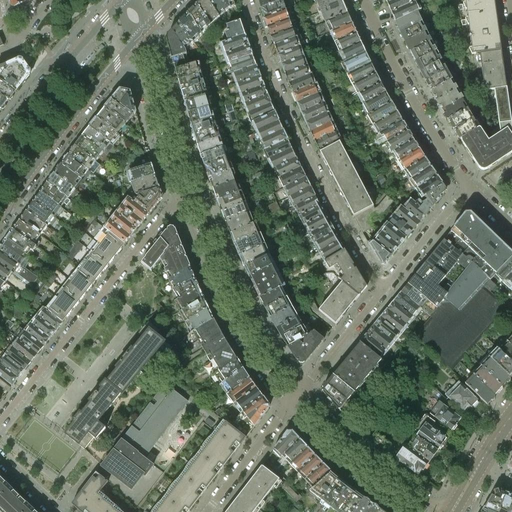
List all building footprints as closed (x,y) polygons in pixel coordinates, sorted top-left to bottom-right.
[(219,17),(207,0),(202,0),(200,0),(198,2),(198,5),(197,5),(211,26),(219,17)] [(219,0),(207,0),(219,17),(227,10),(219,0)] [(219,0),(227,10),(235,6),(233,0),(219,0)] [(258,0),(261,8),(284,0),(258,0)] [(285,0),(284,0),(261,8),(264,18),(289,9),(285,0)] [(341,0),(323,0),(316,3),(320,13),(343,4),(341,0)] [(416,3),(416,1),(419,0),(397,0),(387,4),(391,14),(416,3)] [(501,51),(494,0),(467,0),(473,38),(470,39),(472,49),(469,50),(472,55),(475,54),(479,54),(501,51)] [(395,23),(417,13),(420,11),(416,3),(391,14),(395,23)] [(343,4),(320,13),(324,23),(347,14),(343,4)] [(189,11),(189,14),(188,15),(201,35),(211,26),(197,5),(193,9),(191,9),(189,11)] [(289,9),(264,18),(267,27),(290,19),(288,14),(291,13),(289,9)] [(417,13),(395,23),(400,33),(421,22),(417,13)] [(347,14),(324,23),(329,33),(352,23),(347,14)] [(180,20),(180,22),(180,23),(193,43),(201,35),(188,15),(185,17),(182,18),(180,20)] [(292,18),(290,19),(267,27),(271,37),(293,28),(292,23),(294,22),(292,18)] [(245,36),(240,21),(226,26),(229,34),(225,35),(227,42),(245,36)] [(421,22),(400,33),(405,43),(426,32),(421,22)] [(180,23),(170,32),(184,51),(193,43),(180,23)] [(352,23),(329,33),(325,35),(330,45),(334,44),(356,33),(352,23)] [(293,28),(271,37),(275,46),(297,37),(295,32),(297,31),(296,27),(293,28)] [(459,36),(457,29),(452,31),(451,32),(456,42),(460,39),(459,36)] [(184,51),(170,32),(168,35),(167,39),(175,70),(185,67),(182,56),(185,55),(184,51)] [(426,32),(405,43),(406,46),(410,52),(431,42),(426,32)] [(356,33),(334,44),(338,53),(361,43),(356,33)] [(245,36),(227,42),(222,44),(218,38),(215,40),(218,46),(219,45),(220,49),(223,49),(225,54),(249,46),(245,36)] [(307,40),(302,42),(302,40),(301,40),(299,36),(297,37),(275,46),(278,55),(303,45),(308,43),(307,40)] [(436,52),(431,42),(410,52),(415,62),(436,52)] [(361,43),(338,53),(343,63),(365,53),(361,43)] [(303,45),(278,55),(282,65),(303,56),(302,51),(305,50),(303,45)] [(249,46),(225,54),(227,60),(225,61),(226,65),(229,64),(252,56),(249,46)] [(501,51),(479,54),(485,91),(494,90),(506,89),(507,89),(504,72),(503,72),(503,67),(504,67),(501,51)] [(436,52),(415,62),(420,72),(441,61),(436,52)] [(365,53),(343,63),(343,64),(340,65),(346,76),(349,75),(349,74),(371,64),(365,53)] [(307,55),(303,56),(282,65),(285,74),(307,65),(305,60),(308,59),(307,55)] [(252,56),(229,64),(233,74),(256,66),(252,56)] [(18,60),(0,67),(0,81),(3,84),(26,66),(22,61),(18,60)] [(441,61),(420,72),(425,81),(446,70),(441,61)] [(185,67),(175,70),(178,82),(200,75),(197,63),(185,67)] [(307,65),(285,74),(289,83),(310,75),(308,69),(311,68),(310,64),(307,65)] [(349,74),(349,75),(346,76),(351,87),(354,85),(353,84),(376,73),(371,64),(349,74)] [(15,92),(29,75),(29,71),(26,66),(3,84),(15,92)] [(256,66),(233,74),(237,85),(260,76),(256,66)] [(446,70),(425,81),(431,92),(452,80),(446,70)] [(358,94),(381,83),(376,73),(353,84),(354,85),(356,90),(354,91),(356,95),(358,94)] [(310,75),(289,83),(293,93),(316,83),(312,74),(310,75)] [(200,75),(178,82),(181,92),(204,86),(200,75)] [(260,76),(237,85),(241,95),(264,86),(260,76)] [(452,80),(431,92),(434,97),(436,101),(457,89),(452,80)] [(15,92),(3,84),(0,81),(0,95),(8,102),(9,100),(11,100),(13,98),(12,96),(15,92)] [(316,83),(293,93),(297,103),(320,93),(316,83)] [(381,83),(358,94),(356,95),(361,106),(362,105),(364,104),(386,92),(381,83)] [(204,86),(181,92),(185,103),(207,97),(204,86)] [(264,86),(241,95),(243,101),(241,102),(242,105),(244,104),(267,95),(264,86)] [(463,98),(461,95),(457,89),(436,101),(442,111),(462,99),(463,98)] [(506,89),(494,90),(496,101),(508,99),(507,89),(506,89)] [(130,92),(120,90),(111,100),(132,117),(136,113),(133,104),(133,103),(134,102),(134,101),(134,100),(133,100),(133,99),(132,98),(131,98),(130,92)] [(386,92),(364,104),(362,105),(368,116),(391,102),(386,92)] [(320,93),(297,103),(301,113),(325,102),(320,93)] [(334,106),(345,100),(341,93),(334,96),(335,98),(331,100),(334,106)] [(267,95),(244,104),(247,111),(245,112),(246,115),(248,114),(271,104),(267,95)] [(207,97),(185,103),(188,114),(210,107),(207,97)] [(462,99),(442,111),(448,120),(468,109),(462,99)] [(508,99),(496,101),(497,114),(510,112),(508,99)] [(111,100),(104,109),(125,126),(132,117),(111,100)] [(325,102),(301,113),(306,122),(329,112),(325,102)] [(391,102),(368,116),(366,116),(372,126),(397,112),(391,102)] [(271,104),(248,114),(251,120),(248,121),(250,124),(251,124),(275,113),(271,104)] [(210,107),(188,114),(191,124),(213,118),(210,107)] [(104,109),(96,119),(117,135),(125,126),(104,109)] [(468,109),(448,120),(454,130),(474,118),(468,109)] [(329,112),(306,122),(310,132),(333,121),(329,112)] [(397,112),(372,126),(377,135),(378,135),(402,121),(397,112)] [(511,127),(510,112),(497,114),(500,133),(511,131),(511,127)] [(275,113),(251,124),(255,133),(279,122),(275,113)] [(213,118),(191,124),(194,135),(216,128),(213,118)] [(474,118),(454,130),(460,140),(479,128),(474,118)] [(96,119),(89,128),(110,145),(117,135),(96,119)] [(333,121),(310,132),(315,142),(337,131),(333,121)] [(386,143),(407,130),(402,121),(378,135),(377,135),(375,137),(377,141),(383,137),(386,143)] [(279,122),(255,133),(259,142),(283,131),(279,122)] [(89,128),(82,138),(102,154),(110,145),(89,128)] [(216,128),(194,135),(198,146),(219,138),(216,128)] [(511,152),(511,131),(500,133),(488,141),(487,139),(480,128),(461,141),(466,149),(469,147),(475,156),(472,158),(478,167),(481,170),(484,170),(487,169),(491,166),(489,163),(494,160),(494,159),(498,156),(498,157),(504,154),(505,157),(510,154),(511,152)] [(407,130),(386,143),(390,148),(387,150),(390,154),(391,153),(413,139),(407,130)] [(283,131),(259,142),(264,151),(287,140),(283,131)] [(337,131),(315,142),(319,152),(339,142),(342,140),(337,131)] [(82,138),(74,147),(95,163),(102,154),(82,138)] [(219,138),(198,146),(201,156),(223,149),(219,138)] [(413,139),(391,153),(395,160),(397,158),(399,161),(418,149),(413,139)] [(242,143),(246,153),(252,150),(248,140),(242,143)] [(287,140),(264,151),(268,159),(292,149),(287,140)] [(339,142),(319,152),(336,184),(356,174),(339,142)] [(71,149),(71,151),(67,156),(88,172),(95,163),(74,147),(73,147),(71,149)] [(223,149),(201,156),(204,166),(205,168),(226,160),(223,154),(226,153),(224,148),(223,149)] [(292,149),(268,159),(273,169),(296,158),(292,149)] [(418,149),(399,161),(397,162),(401,169),(403,167),(405,170),(424,157),(418,149)] [(256,161),(253,151),(246,153),(250,163),(256,161)] [(375,164),(368,153),(364,156),(370,166),(375,164)] [(88,172),(67,156),(65,156),(64,158),(64,160),(60,165),(81,181),(88,172)] [(127,171),(150,162),(148,156),(130,163),(125,169),(127,171)] [(424,157),(405,170),(403,171),(407,178),(409,176),(411,179),(430,166),(424,157)] [(296,158),(273,169),(277,179),(301,168),(296,158)] [(226,160),(205,168),(209,179),(232,170),(231,166),(228,167),(226,160)] [(130,185),(131,184),(155,176),(151,164),(130,172),(131,176),(127,178),(130,185)] [(81,181),(60,165),(58,166),(57,168),(57,170),(53,174),(74,190),(81,181)] [(430,166),(411,179),(410,180),(416,189),(436,175),(430,166)] [(301,168),(277,179),(282,188),(305,177),(301,168)] [(232,170),(209,179),(213,190),(234,182),(232,176),(234,175),(232,170)] [(74,190),(53,174),(53,175),(51,175),(50,177),(50,179),(47,184),(68,199),(74,190)] [(374,208),(356,174),(336,184),(362,233),(374,227),(370,221),(382,215),(393,202),(400,192),(397,190),(390,199),(386,196),(377,207),(374,208)] [(436,175),(416,189),(422,198),(423,197),(442,184),(436,175)] [(155,176),(131,184),(134,195),(158,187),(155,176)] [(305,177),(282,188),(287,198),(310,187),(305,177)] [(109,198),(117,189),(115,181),(105,195),(109,198)] [(234,182),(213,190),(217,201),(240,192),(239,188),(236,189),(234,182)] [(47,184),(40,193),(61,209),(68,199),(47,184)] [(442,184),(423,197),(425,201),(426,200),(431,208),(440,197),(439,196),(444,192),(445,188),(442,184)] [(148,215),(161,200),(163,200),(163,196),(161,195),(158,187),(134,195),(138,198),(134,204),(148,215)] [(310,187),(287,198),(292,208),(315,196),(310,187)] [(240,192),(217,201),(219,207),(221,212),(244,203),(240,192)] [(40,193),(33,202),(54,218),(61,209),(40,193)] [(315,196),(292,208),(293,208),(297,217),(320,205),(315,196)] [(101,200),(94,210),(98,213),(101,209),(101,208),(105,203),(101,200)] [(148,215),(134,204),(130,200),(126,205),(124,203),(121,206),(142,223),(148,215)] [(404,210),(419,222),(420,222),(431,208),(426,200),(425,201),(422,203),(418,200),(413,203),(411,201),(404,210)] [(33,202),(26,212),(47,227),(54,218),(33,202)] [(244,203),(221,212),(226,223),(249,213),(244,203)] [(320,205),(297,217),(302,226),(324,214),(320,205)] [(142,223),(121,206),(119,209),(121,211),(118,215),(136,230),(142,223)] [(419,222),(404,210),(400,206),(393,215),(412,231),(419,222)] [(93,220),(98,213),(94,210),(88,217),(93,220)] [(26,212),(19,221),(40,237),(47,227),(26,212)] [(249,213),(226,223),(230,234),(253,224),(249,213)] [(484,287),(496,275),(498,272),(511,257),(511,254),(469,213),(466,213),(450,232),(471,251),(434,294),(428,302),(436,309),(414,336),(426,347),(484,287)] [(324,214),(302,226),(307,235),(329,223),(324,214)] [(136,230),(118,215),(114,220),(112,218),(110,221),(130,238),(136,230)] [(412,231),(393,215),(386,223),(405,239),(412,231)] [(86,229),(93,220),(88,217),(82,226),(86,229)] [(19,221),(12,231),(33,246),(40,237),(19,221)] [(130,238),(110,221),(107,224),(104,228),(107,231),(124,245),(130,238)] [(280,224),(285,235),(291,232),(285,221),(280,224)] [(329,223),(307,235),(312,244),(334,232),(329,223)] [(405,239),(386,223),(379,231),(399,247),(405,239)] [(253,224),(230,234),(235,245),(257,235),(259,234),(258,229),(255,230),(253,225),(253,224)] [(170,227),(160,239),(169,249),(172,252),(181,247),(174,227),(170,227)] [(36,248),(33,246),(12,231),(5,240),(27,256),(30,252),(32,253),(36,248)] [(107,231),(77,270),(94,284),(124,245),(107,231)] [(399,247),(379,231),(373,239),(372,239),(392,256),(399,247)] [(334,232),(312,244),(317,253),(339,240),(334,232)] [(434,294),(471,251),(450,232),(413,277),(434,294)] [(257,235),(235,245),(239,256),(261,245),(264,244),(262,239),(259,241),(257,235)] [(167,255),(164,253),(169,249),(160,239),(145,258),(141,263),(151,272),(151,271),(160,260),(167,255)] [(392,256),(372,239),(368,243),(381,264),(385,265),(392,256)] [(27,256),(5,240),(0,247),(0,251),(20,266),(27,256)] [(339,240),(317,253),(323,261),(344,249),(339,240)] [(70,243),(64,252),(67,255),(74,245),(70,243)] [(261,245),(239,256),(244,267),(266,256),(268,255),(266,250),(264,251),(261,245)] [(181,247),(172,252),(167,255),(160,260),(165,269),(185,257),(181,247)] [(329,269),(337,265),(343,276),(341,280),(338,277),(337,278),(338,279),(342,282),(359,296),(367,287),(344,249),(324,261),(329,269)] [(41,281),(20,266),(0,251),(0,265),(12,274),(38,293),(45,284),(41,281)] [(266,256),(244,267),(249,277),(271,266),(266,256)] [(185,257),(165,269),(163,270),(169,280),(190,267),(185,257)] [(511,272),(511,257),(498,272),(502,276),(499,279),(502,282),(511,272)] [(53,272),(59,264),(56,262),(50,269),(53,272)] [(12,274),(0,265),(0,278),(4,282),(6,283),(8,280),(12,274)] [(271,266),(249,277),(254,288),(276,277),(271,266)] [(190,267),(169,280),(168,280),(174,290),(194,277),(194,275),(193,272),(191,271),(190,267)] [(77,270),(45,309),(63,322),(94,284),(77,270)] [(511,272),(502,282),(505,286),(509,282),(511,285),(511,272)] [(194,277),(174,290),(172,291),(178,300),(199,288),(194,277)] [(276,277),(254,288),(260,298),(281,288),(281,287),(276,277)] [(434,294),(413,277),(407,285),(428,302),(434,294)] [(359,296),(342,282),(319,310),(313,300),(315,297),(312,291),(304,298),(305,301),(307,300),(312,311),(333,328),(359,296)] [(428,302),(407,285),(400,293),(421,310),(428,302)] [(491,329),(499,319),(510,328),(511,330),(511,310),(484,287),(426,347),(432,353),(450,369),(491,329)] [(199,288),(178,300),(174,303),(180,313),(204,298),(201,293),(201,292),(200,289),(199,289),(199,288)] [(281,288),(260,298),(265,308),(286,297),(281,288)] [(421,310),(400,293),(393,301),(414,318),(421,310)] [(286,297),(265,308),(270,318),(291,307),(286,297)] [(204,298),(180,313),(178,314),(185,323),(208,308),(208,307),(208,306),(207,304),(206,303),(204,298)] [(414,318),(393,301),(387,309),(408,327),(414,318)] [(63,322),(45,309),(43,307),(36,316),(56,331),(63,323),(63,322)] [(291,307),(270,318),(276,328),(297,316),(291,307)] [(208,308),(185,323),(192,332),(214,319),(211,314),(212,313),(210,310),(209,310),(208,308)] [(408,327),(387,309),(380,318),(401,335),(408,327)] [(56,331),(36,316),(30,323),(49,339),(56,331)] [(297,316),(276,328),(282,337),(303,326),(297,316)] [(401,335),(380,318),(373,326),(394,343),(401,335)] [(214,319),(192,332),(215,371),(218,369),(219,370),(236,358),(224,339),(214,319)] [(49,339),(30,323),(24,331),(43,347),(49,339)] [(122,395),(140,372),(145,376),(164,353),(166,354),(171,348),(154,335),(157,331),(148,324),(146,328),(145,327),(139,333),(144,337),(133,350),(131,349),(116,367),(118,369),(107,382),(105,381),(100,387),(102,389),(98,394),(96,392),(89,401),(91,403),(85,410),(83,409),(73,422),(75,423),(65,434),(84,450),(93,438),(96,440),(106,428),(98,422),(121,394),(122,395)] [(303,326),(282,337),(288,347),(298,341),(304,338),(308,335),(303,326)] [(394,343),(373,326),(366,334),(387,352),(394,343)] [(43,347),(24,331),(17,339),(36,355),(43,347)] [(313,331),(308,335),(304,338),(303,345),(312,353),(324,339),(313,331)] [(387,352),(366,334),(360,343),(378,358),(381,360),(387,352)] [(36,355),(17,339),(11,347),(30,362),(36,355)] [(303,345),(298,341),(288,347),(299,364),(303,364),(312,353),(303,345)] [(411,354),(418,346),(411,341),(405,348),(411,354)] [(378,358),(360,343),(359,342),(359,343),(360,343),(353,351),(355,353),(374,368),(381,360),(378,358)] [(511,347),(506,342),(498,350),(511,363),(511,347)] [(30,362),(11,347),(4,355),(24,370),(30,362)] [(511,363),(498,350),(496,349),(493,353),(488,358),(490,359),(510,378),(511,378),(511,377),(511,363)] [(374,368),(355,353),(353,351),(346,360),(367,377),(374,368)] [(186,352),(167,375),(172,379),(190,356),(186,352)] [(24,370),(4,355),(0,360),(0,364),(18,378),(24,370)] [(236,358),(219,370),(215,373),(222,383),(243,368),(236,358)] [(510,378),(490,359),(488,358),(480,367),(482,368),(502,387),(506,383),(508,383),(510,381),(510,379),(510,378)] [(339,368),(341,369),(360,385),(367,377),(346,360),(339,368)] [(18,378),(0,364),(0,376),(12,386),(18,378)] [(502,387),(482,368),(480,367),(478,364),(469,373),(472,376),(474,377),(495,396),(498,393),(499,394),(503,388),(502,387)] [(243,368),(222,383),(220,385),(223,388),(221,389),(225,396),(227,394),(249,378),(243,368)] [(360,385),(341,369),(339,368),(334,375),(333,375),(332,376),(354,393),(360,385)] [(354,393),(332,376),(322,388),(322,392),(328,398),(332,402),(339,410),(354,393)] [(495,396),(474,377),(472,376),(465,384),(487,405),(491,401),(492,401),(494,399),(494,397),(495,396)] [(227,394),(225,396),(228,399),(230,398),(235,404),(256,388),(249,378),(227,394)] [(0,386),(7,392),(10,388),(0,379),(0,386)] [(478,400),(458,382),(445,396),(462,412),(469,405),(471,407),(478,400)] [(150,404),(102,467),(131,490),(143,474),(145,476),(152,466),(143,459),(187,402),(169,388),(165,392),(162,389),(154,399),(158,402),(154,407),(150,404)] [(191,396),(181,388),(178,391),(189,399),(191,396)] [(256,388),(235,404),(232,405),(235,409),(237,407),(241,412),(263,397),(256,388)] [(194,404),(202,394),(197,390),(189,400),(194,404)] [(448,406),(450,403),(442,396),(441,395),(438,398),(448,406)] [(253,428),(268,408),(268,404),(263,397),(241,412),(253,428)] [(356,409),(355,408),(351,405),(345,412),(343,415),(353,425),(358,429),(359,428),(355,424),(356,422),(353,419),(354,412),(356,409)] [(443,406),(434,418),(451,431),(457,424),(456,424),(461,418),(443,406)] [(59,413),(55,409),(47,419),(51,422),(59,413)] [(444,437),(439,433),(431,427),(435,423),(424,416),(425,415),(418,410),(411,419),(418,425),(412,433),(417,437),(437,451),(443,443),(441,442),(444,437)] [(253,428),(241,412),(239,414),(230,426),(246,438),(253,428)] [(188,511),(234,453),(240,445),(246,438),(230,426),(225,422),(155,511),(117,511),(113,508),(114,508),(103,499),(103,498),(98,494),(108,482),(96,473),(71,504),(80,511),(188,511)] [(291,432),(287,432),(274,449),(282,457),(299,440),(291,432)] [(409,448),(407,446),(400,441),(395,448),(375,432),(369,439),(386,452),(417,475),(421,470),(422,471),(429,462),(409,448)] [(437,451),(417,437),(415,440),(409,448),(429,462),(437,451)] [(413,438),(407,446),(409,448),(415,440),(413,438)] [(299,440),(282,457),(281,457),(289,465),(307,448),(299,440)] [(307,448),(289,465),(297,473),(315,456),(307,448)] [(323,464),(315,456),(297,473),(305,481),(323,464)] [(383,474),(366,461),(365,462),(364,463),(362,462),(363,460),(364,459),(363,458),(362,458),(361,457),(360,457),(358,457),(357,458),(356,459),(355,460),(354,461),(354,462),(354,464),(354,465),(354,467),(356,469),(391,495),(392,493),(393,492),(395,494),(394,496),(395,497),(397,497),(399,497),(401,495),(402,494),(403,492),(403,491),(403,490),(403,489),(402,487),(383,474)] [(331,472),(323,464),(305,481),(312,489),(331,472)] [(249,482),(239,495),(257,508),(279,479),(262,466),(252,479),(253,479),(250,483),(249,482)] [(334,473),(332,473),(331,472),(312,489),(309,492),(319,500),(338,479),(337,478),(336,476),(334,473)] [(5,511),(20,497),(13,490),(0,476),(0,511),(5,511)] [(346,485),(338,479),(319,500),(329,508),(346,485)] [(301,497),(299,495),(297,496),(284,483),(281,487),(296,502),(301,497)] [(334,511),(340,511),(356,492),(346,485),(329,508),(334,511)] [(494,490),(487,503),(500,509),(502,506),(504,502),(502,501),(506,493),(498,489),(494,490)] [(353,511),(363,498),(363,497),(361,495),(359,493),(356,493),(356,492),(340,511),(353,511)] [(509,509),(511,503),(511,495),(506,493),(502,501),(504,502),(502,506),(507,509),(509,509)] [(227,511),(226,511),(254,511),(257,508),(239,495),(230,507),(231,508),(228,511),(227,511)] [(36,511),(26,503),(20,497),(5,511),(36,511)] [(363,498),(353,511),(365,511),(371,504),(370,503),(369,501),(367,499),(364,498),(363,498)] [(422,506),(423,505),(413,498),(408,505),(417,511),(418,511),(419,511),(422,511),(425,508),(422,506)] [(504,511),(500,509),(487,503),(481,511),(504,511)]
